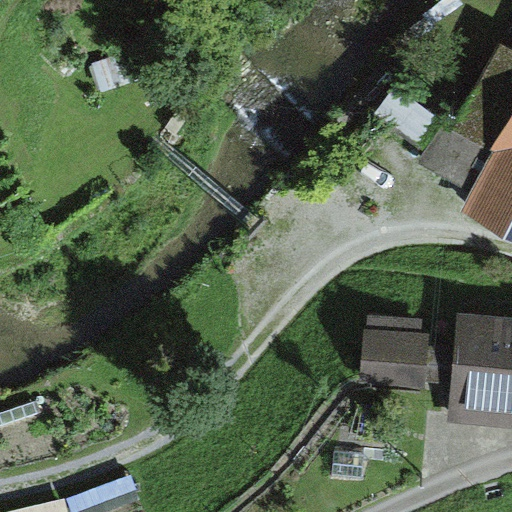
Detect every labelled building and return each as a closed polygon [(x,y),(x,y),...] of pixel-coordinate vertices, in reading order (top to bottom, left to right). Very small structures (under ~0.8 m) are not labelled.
[(405,86),(387,108),(428,142),(446,121),(405,86)] [(511,226),(511,118),(467,203),(511,226)] [(452,173),(471,136),(444,122),(425,159),(452,173)] [(462,413),(511,413),(511,310),(463,310),(462,413)] [(372,311),(370,382),(421,383),(423,313),(372,311)] [(431,314),(425,375),(456,379),(463,317),(431,314)]
